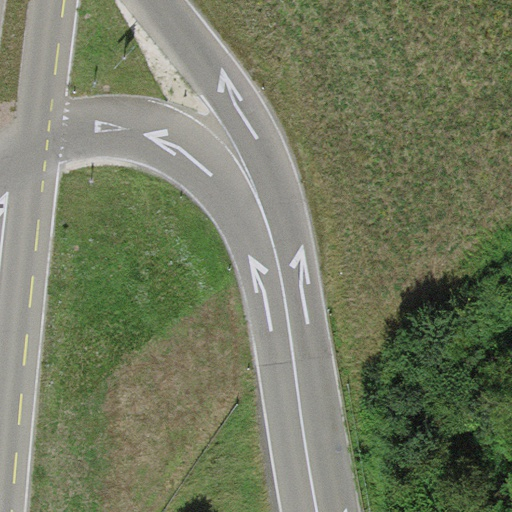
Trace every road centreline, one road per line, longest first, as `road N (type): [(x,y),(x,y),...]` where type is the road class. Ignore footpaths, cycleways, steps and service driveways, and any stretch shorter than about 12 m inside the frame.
road 1 (motorway): [(271,233),(209,165),(145,134),(60,129),(0,149)]
road 2 (motorway): [(319,511),(271,233)]
road 3 (motorway): [(271,233),(259,121),(155,0)]
road 4 (secondary): [(19,0),(0,144)]
